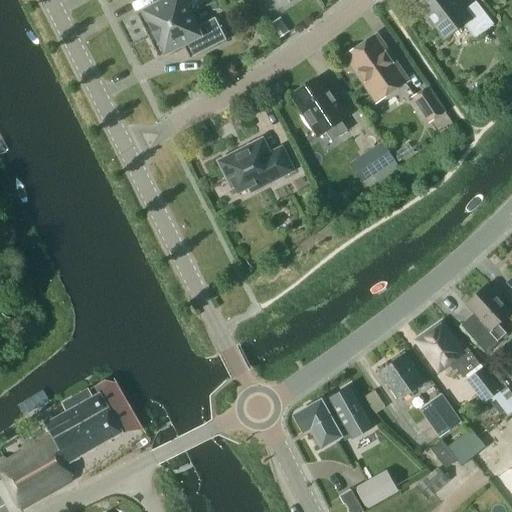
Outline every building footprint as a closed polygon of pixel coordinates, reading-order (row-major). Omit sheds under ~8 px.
[(184,1),(185,0),(162,0),(137,13),(148,35),(191,13),(184,1)] [(463,23),(475,38),(494,24),(476,1),(465,9),(457,0),(422,0),(418,4),(444,38),(463,23)] [(188,42),(195,55),(226,39),(215,17),(197,26),(191,13),(148,35),(159,57),(188,42)] [(280,17),(269,24),(278,39),(289,32),(280,17)] [(375,36),(373,37),(370,35),(365,39),(365,43),(347,55),(377,100),(406,80),(375,36)] [(320,76),(306,85),(305,83),(295,90),(296,92),(292,95),(319,135),(326,130),(332,140),(347,130),(341,120),(347,116),(320,76)] [(411,97),(429,122),(446,110),(429,85),(411,97)] [(217,160),(231,188),(234,186),(238,193),(248,187),(251,192),(294,170),(282,146),(270,152),(263,137),(217,160)] [(382,141),(359,156),(371,176),(375,173),(379,180),(399,167),(382,141)] [(408,143),(393,153),(399,162),(414,152),(408,143)] [(322,196),(331,215),(345,208),(336,189),(322,196)] [(498,323),(510,312),(486,285),(467,302),(478,314),(464,327),(487,352),(498,342),(497,340),(506,332),(498,323)] [(463,377),(480,365),(468,348),(461,352),(441,324),(418,340),(439,370),(451,361),(463,377)] [(400,400),(425,383),(404,353),(379,370),(400,400)] [(511,358),(500,369),(511,382),(511,381),(511,358)] [(507,414),(511,410),(511,391),(495,368),(490,372),(485,365),(465,379),(484,402),(489,399),(491,402),(496,398),(507,414)] [(322,399),(295,414),(304,432),(311,428),(322,447),(342,436),(342,435),(341,435),(338,430),(345,426),(353,439),(374,427),(350,385),(329,397),(332,402),(325,405),(322,400),(322,399)] [(46,424),(51,432),(24,447),(24,454),(10,462),(4,459),(0,461),(0,472),(21,509),(74,479),(69,462),(123,432),(101,392),(92,397),(88,389),(62,403),(66,412),(46,424)] [(419,408),(439,437),(461,421),(442,393),(419,408)] [(467,452),(456,437),(446,445),(442,439),(430,448),(445,468),(467,452)] [(449,480),(438,467),(416,486),(427,498),(449,480)] [(361,511),(351,494),(338,501),(343,509),(345,508),(347,511),(361,511)]
